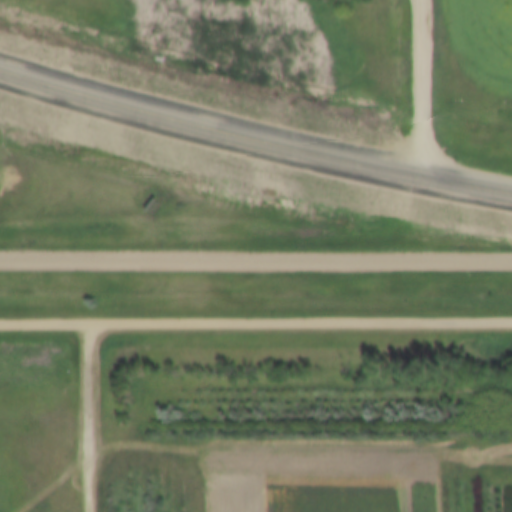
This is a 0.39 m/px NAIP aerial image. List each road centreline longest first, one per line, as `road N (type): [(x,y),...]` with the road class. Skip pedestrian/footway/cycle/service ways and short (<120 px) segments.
road 1 (trunk): [(0,70),(305,148),(511,187)]
road 2 (residential): [(0,255),(511,265)]
road 3 (residential): [(511,322),(0,322)]
road 4 (track): [(87,511),(86,322)]
road 5 (residential): [(418,0),(419,171)]
